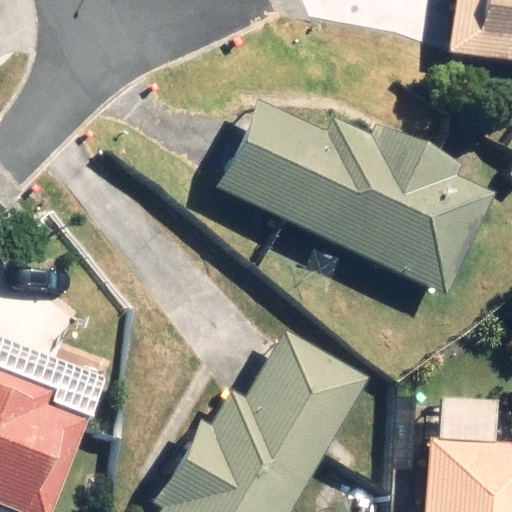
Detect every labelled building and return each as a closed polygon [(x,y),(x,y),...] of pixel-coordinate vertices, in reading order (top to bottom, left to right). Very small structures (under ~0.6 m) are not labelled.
[(511,0),(445,0),(438,59),(511,68),(511,0)] [(356,127),(351,138),(318,121),(311,133),(251,102),(206,190),(433,304),(489,194),(356,127)] [(285,511),(358,384),(271,335),(232,403),(218,395),(197,432),(188,428),(140,511),(285,511)] [(59,357),(37,401),(87,425),(108,380),(59,357)] [(0,511),(41,511),(76,425),(29,407),(33,397),(0,384),(0,511)] [(511,511),(511,449),(481,447),(484,406),(422,401),(412,511),(511,511)]
